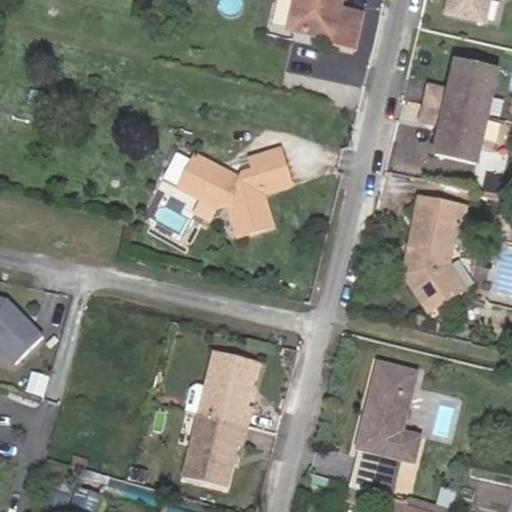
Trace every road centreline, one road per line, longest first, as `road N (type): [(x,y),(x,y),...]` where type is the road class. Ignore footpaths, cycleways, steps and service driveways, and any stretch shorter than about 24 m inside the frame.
road 1 (residential): [(0,252),(327,325)]
road 2 (residential): [(408,0),(327,325)]
road 3 (residential): [(327,325),(280,511)]
road 4 (track): [(511,359),(329,314)]
